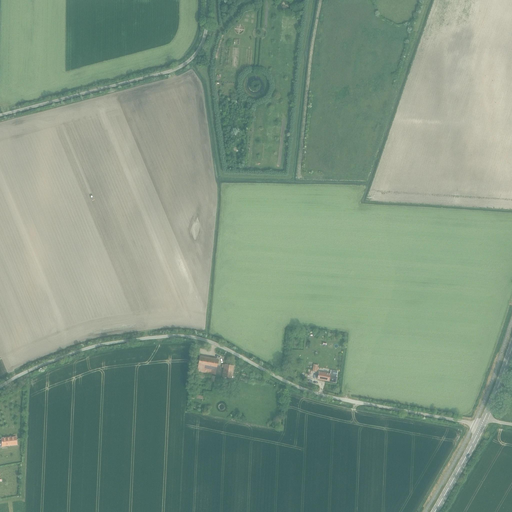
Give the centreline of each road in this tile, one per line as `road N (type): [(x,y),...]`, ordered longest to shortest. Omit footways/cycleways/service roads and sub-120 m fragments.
road 1 (unclassified): [(484,419),(317,395),(186,335),(82,347),(0,386)]
road 2 (unclassified): [(0,117),(186,62),(201,42),(205,0)]
